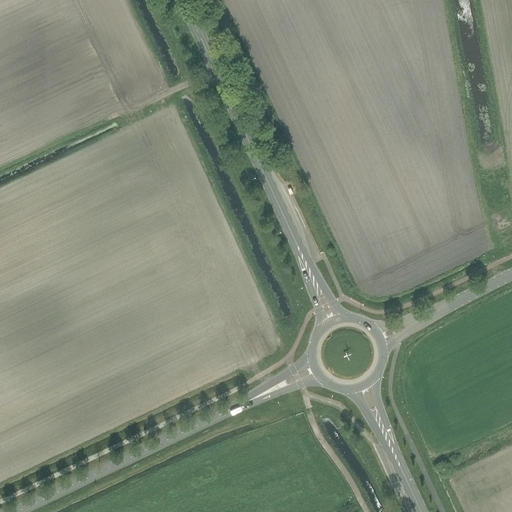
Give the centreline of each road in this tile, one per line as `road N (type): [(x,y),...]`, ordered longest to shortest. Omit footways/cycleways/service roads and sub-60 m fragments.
road 1 (primary): [(330,319),(182,0)]
road 2 (tertiary): [(21,511),(311,370)]
road 3 (tertiary): [(511,274),(382,338)]
road 4 (primary): [(422,511),(363,389)]
